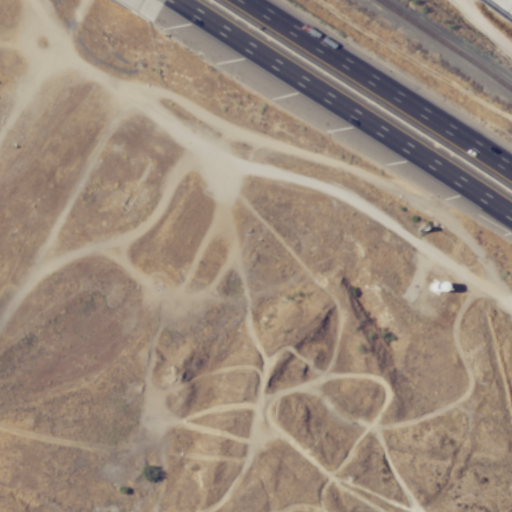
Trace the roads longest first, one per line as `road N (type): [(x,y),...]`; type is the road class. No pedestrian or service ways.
road 1 (motorway): [(172,0),(511,216)]
road 2 (motorway): [(511,169),(247,0)]
